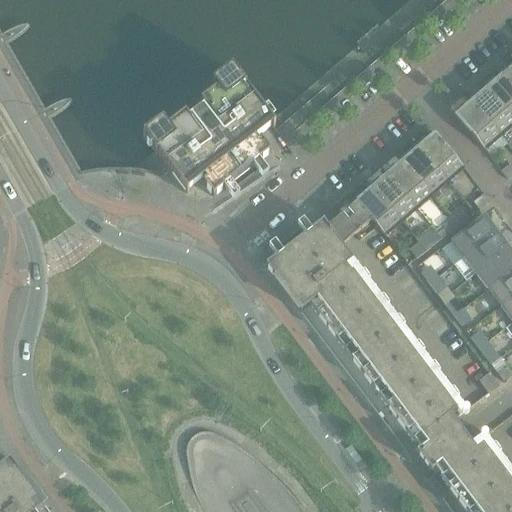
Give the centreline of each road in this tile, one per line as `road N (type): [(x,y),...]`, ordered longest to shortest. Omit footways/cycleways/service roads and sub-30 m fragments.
road 1 (tertiary): [(376,511),(301,411),(244,305),(207,269)]
road 2 (tertiary): [(207,269),(86,219),(0,85)]
road 3 (residential): [(207,269),(412,80)]
road 4 (tertiary): [(0,177),(27,225),(38,276),(22,355),(27,408)]
road 5 (residential): [(412,80),(511,212)]
road 6 (tertiary): [(27,408),(48,442),(118,511)]
road 7 (residential): [(412,80),(506,0)]
